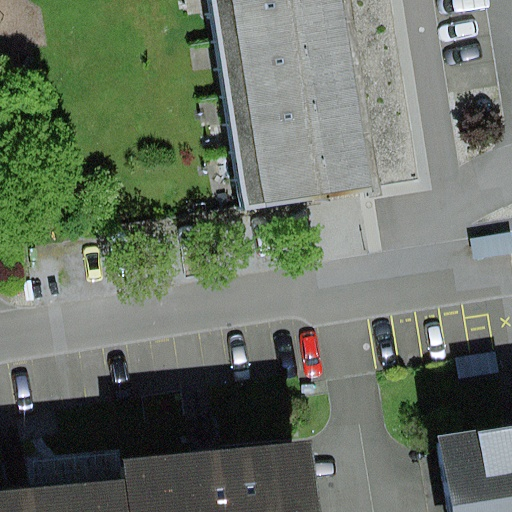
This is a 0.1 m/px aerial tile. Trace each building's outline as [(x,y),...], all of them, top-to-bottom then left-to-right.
[(214,0),(245,210),(379,189),(349,0),(214,0)] [(511,511),(511,424),(437,436),(448,511),(511,511)] [(321,511),(315,443),(128,462),(130,481),(132,511),(321,511)] [(114,454),(33,462),(35,483),(116,475),(114,454)] [(132,511),(130,481),(0,494),(0,511),(132,511)]
